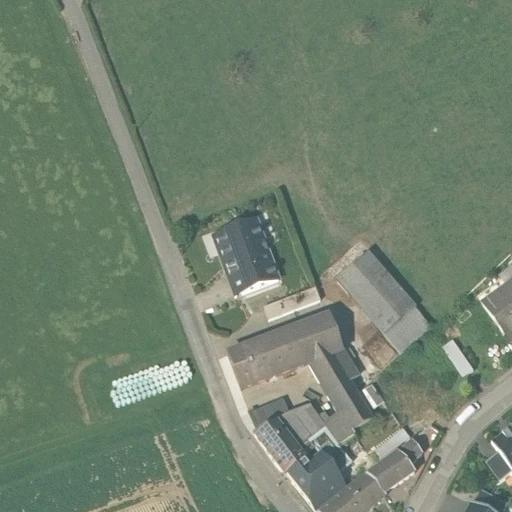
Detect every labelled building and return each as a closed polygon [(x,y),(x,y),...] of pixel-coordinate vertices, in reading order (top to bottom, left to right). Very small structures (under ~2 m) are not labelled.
[(212,240),(234,299),(277,283),(255,224),(212,240)] [(430,327),(366,254),(335,281),(399,354),(430,327)] [(511,284),(511,268),(499,278),(506,288),(511,284)] [(504,333),(510,343),(511,341),(511,284),(506,288),(482,306),(502,334),(504,333)] [(261,310),(266,323),(319,303),(314,290),(261,310)] [(308,366),(339,354),(327,320),(227,358),(240,391),(308,366)] [(442,350),(462,380),(473,372),(453,343),(442,350)] [(341,422),(352,441),(355,439),(351,435),(370,424),(362,410),(356,400),(347,385),(355,380),(346,364),(339,354),(308,366),(341,422)] [(371,387),(358,396),(369,412),(382,403),(371,387)] [(250,415),(257,433),(270,427),(270,426),(274,423),(288,415),(282,402),(250,415)] [(288,415),(274,423),(295,453),(308,444),(323,433),(327,430),(310,408),(290,415),(288,415)] [(341,422),(327,430),(323,433),(337,450),(338,450),(352,441),(341,422)] [(284,476),(300,462),(296,456),(297,455),(295,453),(274,423),(270,426),(270,427),(257,433),(252,436),(275,466),(284,476)] [(492,444),(491,445),(499,455),(511,473),(511,429),(511,431),(504,437),(504,436),(503,437),(493,445),(492,444)] [(402,431),(373,453),(380,462),(409,440),(402,431)] [(321,461),(335,479),(351,465),(338,450),(337,450),(323,433),(308,444),(313,450),(313,451),(321,461)] [(296,456),(300,462),(313,451),(313,450),(308,444),(295,453),(297,455),(296,456)] [(411,444),(365,477),(382,498),(413,475),(408,470),(421,457),(411,444)] [(511,473),(499,455),(485,465),(486,466),(487,465),(500,483),(499,483),(500,485),(511,475),(511,473)] [(284,476),(313,511),(317,511),(344,490),(335,479),(321,461),(308,471),(300,462),(284,476)] [(321,511),(368,511),(369,511),(383,500),(382,498),(365,477),(321,511)] [(482,493),(475,506),(485,511),(505,511),(508,507),(482,493)]
